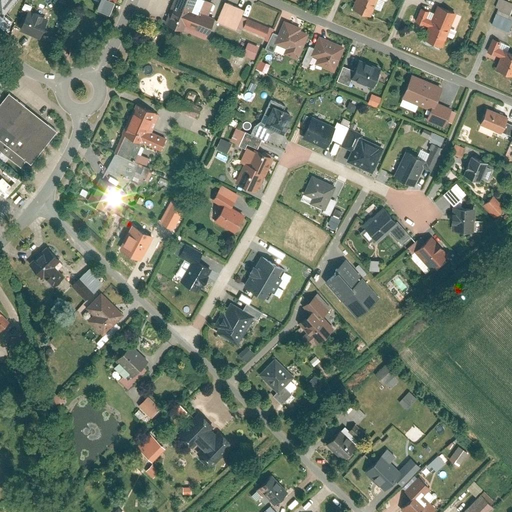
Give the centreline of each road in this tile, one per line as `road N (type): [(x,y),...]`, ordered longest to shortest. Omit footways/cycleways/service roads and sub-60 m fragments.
road 1 (residential): [(185,340),(285,166),(299,157),(324,160),(417,207)]
road 2 (residential): [(267,0),(511,102)]
road 3 (residential): [(185,340),(359,511)]
road 4 (residential): [(41,203),(185,340)]
